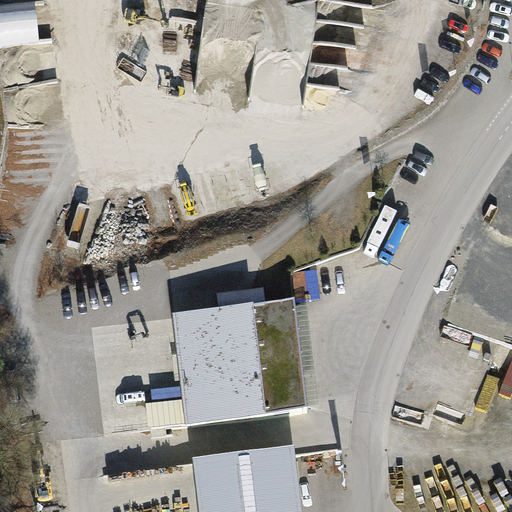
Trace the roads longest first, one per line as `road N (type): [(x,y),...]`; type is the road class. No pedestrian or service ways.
road 1 (track): [(88,0),(134,66),(214,140),(310,145),(391,112),(422,0)]
road 2 (residential): [(370,495),(381,369),(425,272),(511,125)]
